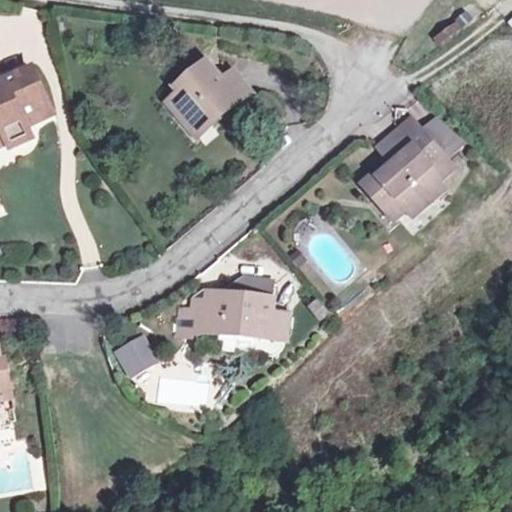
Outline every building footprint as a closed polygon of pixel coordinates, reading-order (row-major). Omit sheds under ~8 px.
[(207,62),(192,75),(196,79),(181,92),(170,103),(190,126),(204,114),(214,125),(251,94),(233,72),(223,80),(207,62)] [(0,136),(5,134),(9,144),(11,148),(32,139),(28,129),(25,121),(51,109),(33,71),(1,84),(0,84),(0,136)] [(177,88),(181,92),(196,79),(192,75),(177,88)] [(25,121),(28,129),(55,117),(51,109),(25,121)] [(204,114),(190,126),(199,137),(214,125),(204,114)] [(415,204),(422,211),(445,190),(439,183),(455,169),(446,159),(425,135),(412,120),(380,148),(394,164),(368,189),(385,209),(390,205),(400,217),(408,210),(415,204)] [(439,123),(425,135),(446,159),(462,144),(439,123)] [(0,148),(9,144),(5,134),(0,136),(0,148)] [(414,217),(422,211),(415,204),(408,210),(414,217)] [(390,205),(385,209),(396,221),(400,217),(390,205)] [(193,303),(192,310),(185,310),(180,314),(178,333),(182,337),(204,339),(205,333),(269,341),(285,343),(288,315),(271,314),(273,300),(270,300),(272,284),(242,280),(240,296),(207,293),(206,300),(197,300),(193,303)] [(140,334),(109,351),(124,378),(155,361),(140,334)] [(0,401),(0,402),(0,399),(0,395),(12,393),(6,361),(2,361),(0,353),(0,401)] [(0,429),(12,427),(11,422),(17,421),(12,393),(0,395),(0,399),(0,402),(0,401),(0,429)]
